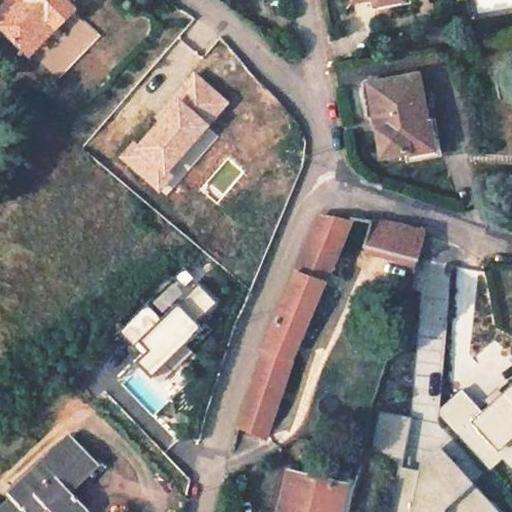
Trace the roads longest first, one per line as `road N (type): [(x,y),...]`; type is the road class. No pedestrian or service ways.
road 1 (residential): [(209,511),(254,314),(328,173)]
road 2 (residential): [(511,249),(328,173)]
road 3 (residential): [(305,91),(187,0)]
